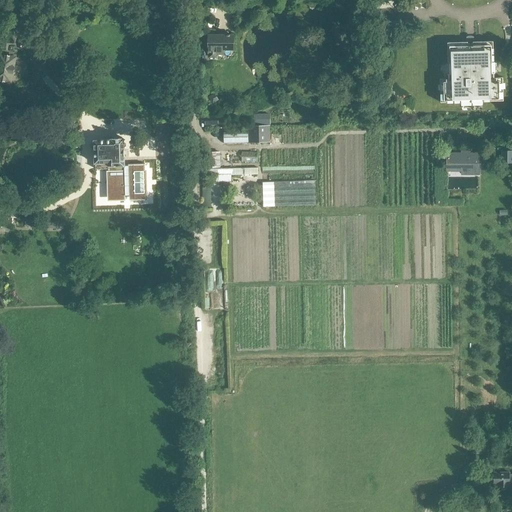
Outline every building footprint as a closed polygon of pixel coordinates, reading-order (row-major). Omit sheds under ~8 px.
[(232,47),(233,33),(208,32),(208,50),(208,54),(216,55),(216,51),(223,51),(223,47),(232,47)] [(491,72),(491,62),(493,62),(492,41),(447,42),(447,63),(449,63),(449,73),(446,73),(447,74),(448,74),(448,78),(439,79),(440,102),(502,100),(502,77),(493,77),(493,73),(494,73),(494,72),(491,72)] [(0,79),(11,82),(15,58),(0,55),(0,79)] [(213,104),(219,100),(214,93),(208,97),(213,104)] [(152,109),(153,124),(170,123),(170,109),(152,109)] [(256,125),(269,124),(269,114),(256,114),(256,125)] [(217,117),(205,117),(205,124),(205,128),(217,128),(217,124),(217,117)] [(224,142),(244,142),(270,142),(269,126),(243,126),(243,130),(224,131),(224,142)] [(96,141),(93,143),(93,148),(96,151),(96,164),(97,170),(109,169),(109,171),(109,185),(110,197),(126,197),(129,197),(146,196),(145,170),(145,164),(125,164),(125,138),(124,138),(123,138),(123,136),(113,137),(111,137),(111,138),(96,139),(96,141)] [(511,149),(502,149),(501,161),(511,161),(511,149)] [(242,162),(257,162),(257,150),(242,150),(242,162)] [(462,151),(447,151),(447,165),(462,165),(462,171),(462,174),(481,174),(481,169),(486,169),(486,156),(481,156),(481,151),(470,151),(470,150),(461,150),(462,151)] [(205,167),(220,167),(220,151),(204,151),(205,167)] [(226,182),(225,174),(258,173),(258,167),(205,168),(205,175),(215,174),(215,182),(226,182)] [(263,207),(317,205),(316,180),(263,182),(263,207)] [(0,226),(14,228),(14,218),(0,217),(0,226)] [(511,489),(511,471),(494,472),(494,483),(499,483),(499,490),(511,489)]
